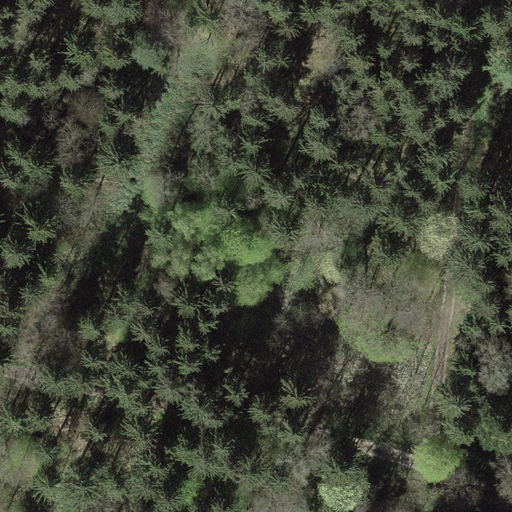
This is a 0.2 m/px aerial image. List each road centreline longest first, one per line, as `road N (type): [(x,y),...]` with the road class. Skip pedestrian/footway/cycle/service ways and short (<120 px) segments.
road 1 (track): [(0,372),(382,452),(511,503)]
road 2 (track): [(429,465),(481,0)]
